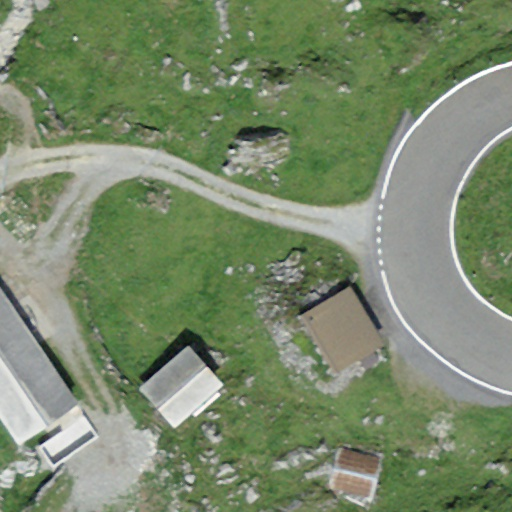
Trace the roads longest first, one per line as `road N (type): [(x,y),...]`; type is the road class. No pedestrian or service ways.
road 1 (track): [(0,182),(27,168),(136,163),(283,215),(415,231)]
road 2 (primary): [(511,96),(446,141),(420,187),(415,216),(420,265),(441,310),(472,340),(511,357)]
road 3 (track): [(136,163),(76,201),(52,265),(59,336),(92,403)]
